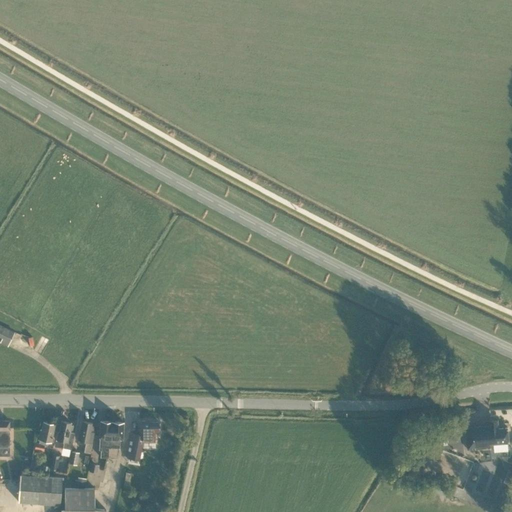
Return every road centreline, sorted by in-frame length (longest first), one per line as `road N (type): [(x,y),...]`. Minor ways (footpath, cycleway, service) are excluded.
road 1 (secondary): [(511,352),(315,259),(0,79)]
road 2 (tertiary): [(511,387),(345,405),(0,399)]
